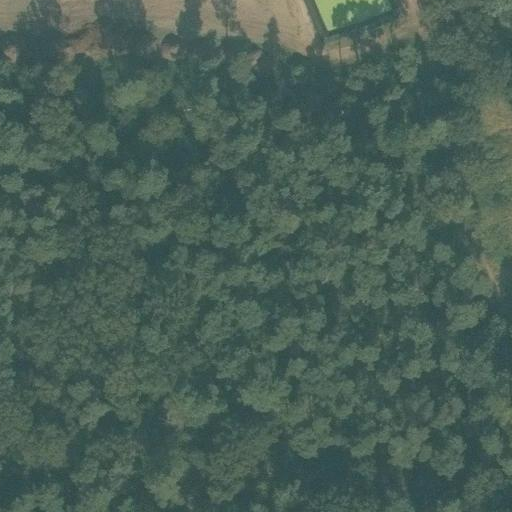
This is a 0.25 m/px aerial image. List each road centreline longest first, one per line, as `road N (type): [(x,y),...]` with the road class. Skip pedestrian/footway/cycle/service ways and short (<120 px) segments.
road 1 (track): [(511,485),(174,473)]
road 2 (track): [(174,473),(0,459)]
